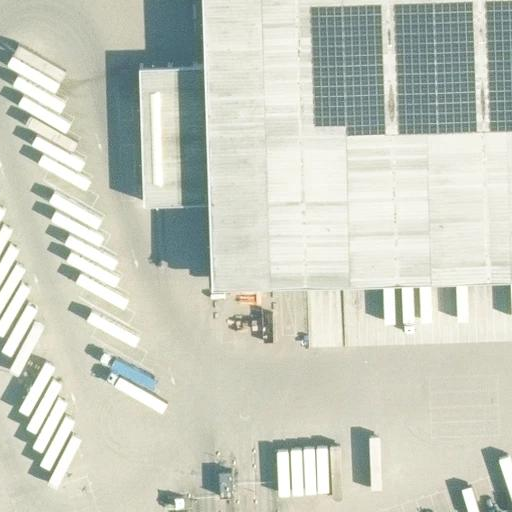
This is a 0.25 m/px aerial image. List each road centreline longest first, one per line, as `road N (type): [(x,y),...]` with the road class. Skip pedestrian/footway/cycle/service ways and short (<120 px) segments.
road 1 (unknown): [(188,390),(69,0)]
road 2 (unknown): [(188,390),(511,373)]
road 3 (unknown): [(220,511),(188,390)]
